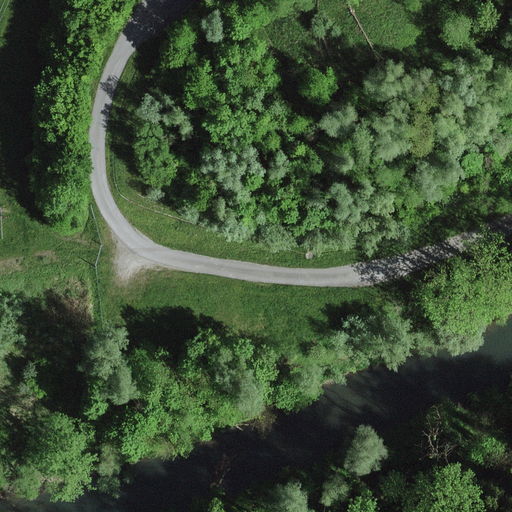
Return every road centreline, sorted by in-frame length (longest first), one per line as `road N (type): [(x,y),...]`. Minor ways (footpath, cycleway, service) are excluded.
road 1 (track): [(0,287),(141,251),(323,282),(511,227)]
road 2 (track): [(141,251),(107,180),(109,93),(157,0)]
